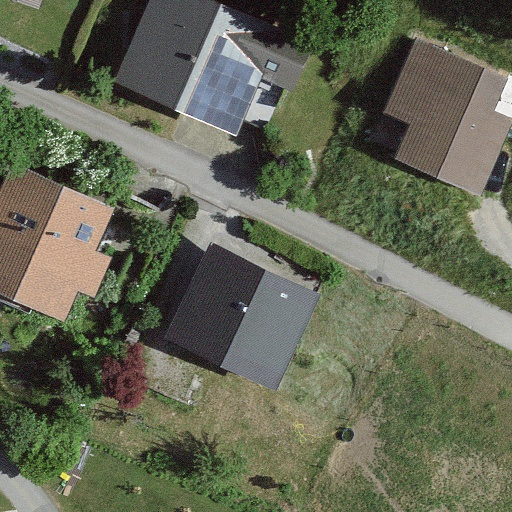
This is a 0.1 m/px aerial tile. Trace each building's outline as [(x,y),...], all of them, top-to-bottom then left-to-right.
[(0,0),(21,9),(25,0),(0,0)] [(310,44),(208,0),(131,0),(95,83),(220,137),(247,75),(289,93),(310,44)] [(511,76),(411,33),(360,150),(470,197),(511,100),(511,76)] [(95,208),(0,164),(0,298),(43,318),(56,290),(79,300),(97,261),(76,251),(95,208)] [(308,294),(203,239),(150,338),(255,393),(308,294)]
